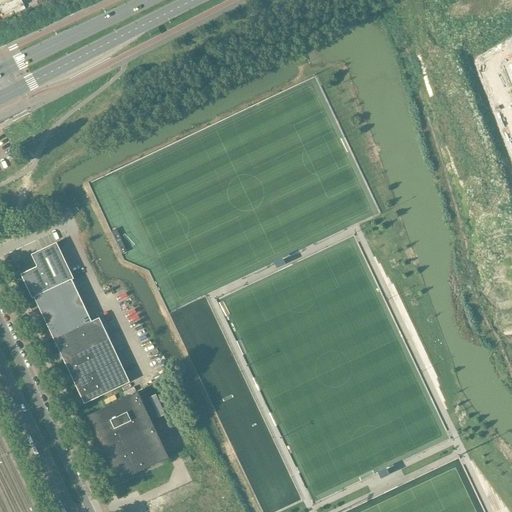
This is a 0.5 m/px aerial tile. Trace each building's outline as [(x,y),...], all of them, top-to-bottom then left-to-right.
[(5,16),(24,6),(20,0),(15,0),(1,8),(5,16)] [(20,97),(13,83),(11,77),(10,75),(3,61),(1,56),(0,53),(0,123),(10,118),(26,110),(22,101),(20,97)] [(511,64),(504,68),(503,69),(511,91),(511,64)] [(31,299),(33,298),(34,298),(71,281),(73,280),(56,243),(30,255),(36,267),(20,275),(31,299)] [(129,383),(99,318),(91,322),(71,281),(34,298),(33,298),(84,405),(129,383)] [(156,384),(164,401),(168,399),(160,382),(156,384)] [(149,418),(157,414),(145,389),(137,393),(135,393),(136,393),(128,397),(127,397),(120,401),(120,400),(119,401),(112,404),(111,405),(104,408),(103,408),(103,409),(96,412),(95,412),(88,416),(87,416),(87,417),(88,417),(91,425),(99,441),(98,441),(99,442),(99,441),(102,449),(103,450),(106,457),(106,458),(107,458),(110,465),(110,466),(114,473),(114,474),(118,481),(117,481),(118,482),(119,482),(119,481),(126,478),(127,478),(134,474),(135,474),(142,470),(143,471),(143,470),(150,467),(151,467),(151,466),(159,463),(159,462),(167,459),(168,459),(167,457),(164,450),(164,449),(163,449),(160,442),(160,441),(159,441),(156,434),(156,433),(152,426),(152,425),(149,418)] [(380,482),(389,478),(386,471),(377,475),(380,482)]
